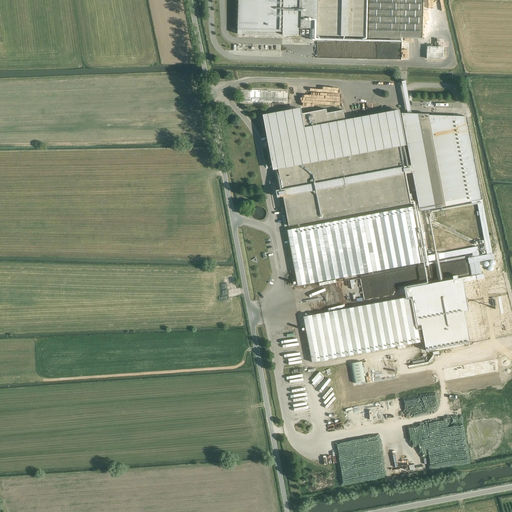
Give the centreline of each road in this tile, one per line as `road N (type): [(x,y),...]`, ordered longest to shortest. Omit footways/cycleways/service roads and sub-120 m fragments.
road 1 (unclassified): [(287,511),(186,0)]
road 2 (unknown): [(267,316),(289,427),(307,439),(443,420),(437,357),(487,334),(487,288)]
road 3 (unknown): [(225,88),(257,147),(272,231)]
road 4 (unknown): [(393,84),(452,84),(460,102),(436,108),(389,100)]
road 5 (unknown): [(225,88),(273,78),(368,90)]
road 6 (unknown): [(209,0),(217,48),(309,60)]
road 7 (unclassified): [(385,511),(511,488)]
road 8 (unknown): [(309,60),(228,34),(221,0)]
road 9 (unknown): [(287,312),(340,294),(325,283),(284,294)]
